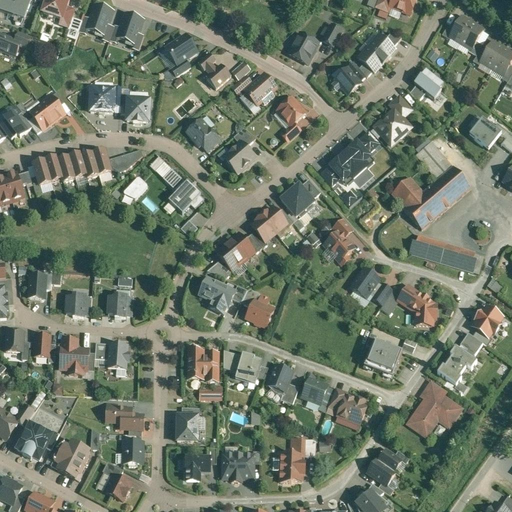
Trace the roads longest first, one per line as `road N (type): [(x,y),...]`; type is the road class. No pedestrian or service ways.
road 1 (residential): [(156,498),(302,498),(333,488),(397,404)]
road 2 (residential): [(231,209),(177,152),(145,140),(68,142),(0,161)]
road 3 (residential): [(342,124),(305,86),(253,53),(126,0)]
road 4 (residential): [(162,334),(250,341),(397,404)]
road 5 (residential): [(162,334),(156,498)]
road 6 (residential): [(441,0),(413,55),(342,124)]
road 7 (residential): [(16,302),(23,315),(58,328),(162,334)]
road 8 (residential): [(231,209),(195,246),(162,334)]
road 9 (residential): [(342,124),(231,209)]
road 10 (residential): [(397,404),(472,292)]
